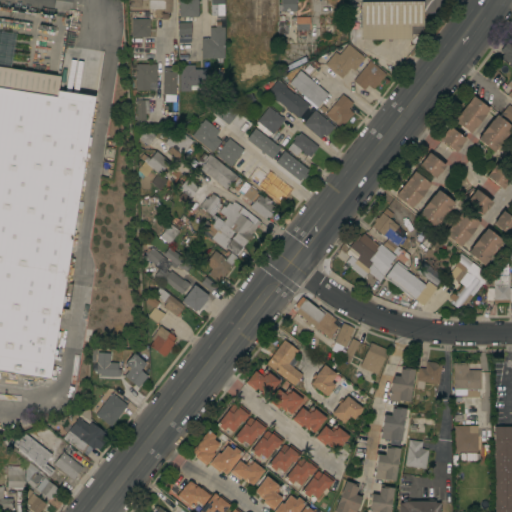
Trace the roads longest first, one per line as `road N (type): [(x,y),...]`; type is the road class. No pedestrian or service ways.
road 1 (tertiary): [(491,0),(97,511)]
road 2 (residential): [(293,261),(347,301),(397,323),(447,334),(511,334)]
